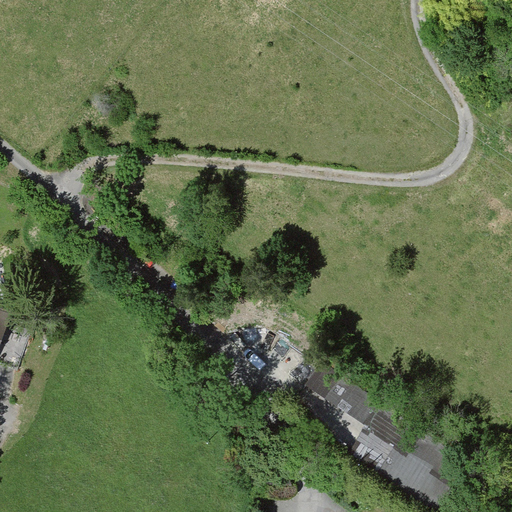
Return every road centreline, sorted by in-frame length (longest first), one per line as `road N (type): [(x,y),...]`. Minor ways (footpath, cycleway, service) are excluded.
road 1 (track): [(416,0),(467,127),(456,159),(425,176),(151,156),(98,160),(52,190)]
road 2 (residential): [(307,511),(309,495),(280,420),(215,341),(0,145)]
